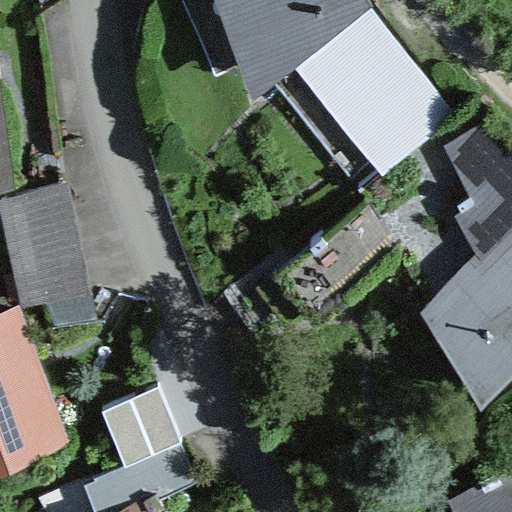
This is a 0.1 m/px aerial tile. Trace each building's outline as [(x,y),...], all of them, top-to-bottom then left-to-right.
[(243,0),(248,12),(232,18),(256,73),(268,67),(364,0),(363,0),(243,0)] [(452,114),(364,0),(268,67),(353,176),(380,155),(387,164),(452,114)] [(0,180),(8,180),(0,112),(0,180)] [(469,213),(486,245),(511,220),(511,186),(502,176),(476,192),(473,189),(457,199),(469,213)] [(76,250),(62,180),(4,192),(17,261),(76,250)] [(289,262),(280,269),(282,272),(289,267),(319,305),(402,240),(369,198),(327,231),(324,227),(311,236),(315,241),(289,262)] [(429,299),(485,389),(511,363),(511,220),(486,245),(429,299)] [(280,269),(289,262),(278,247),(231,283),(275,339),(319,305),(289,267),(282,272),(280,269)] [(76,250),(17,261),(23,296),(84,287),(76,250)] [(0,454),(61,432),(15,310),(0,315),(0,454)] [(93,473),(111,508),(103,511),(160,511),(156,505),(164,500),(159,490),(185,478),(165,442),(93,473)] [(511,511),(511,466),(502,472),(499,466),(484,473),(487,479),(464,490),(478,511),(511,511)] [(401,482),(374,511),(423,511),(429,506),(401,482)]
